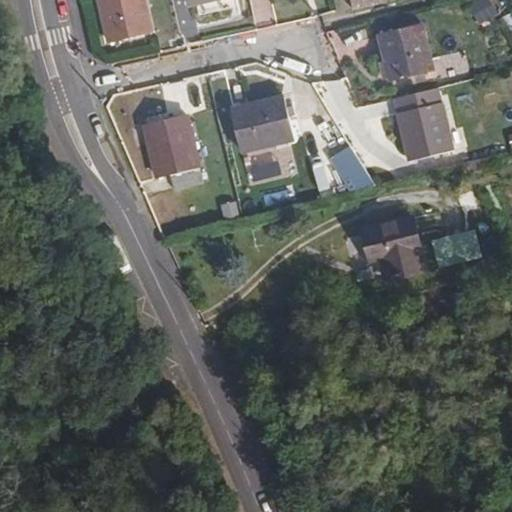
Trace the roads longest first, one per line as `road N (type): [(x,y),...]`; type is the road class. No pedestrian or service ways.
road 1 (secondary): [(258,511),(134,240)]
road 2 (secondary): [(21,0),(70,153),(134,240)]
road 3 (secondary): [(134,240),(77,112),(46,0)]
